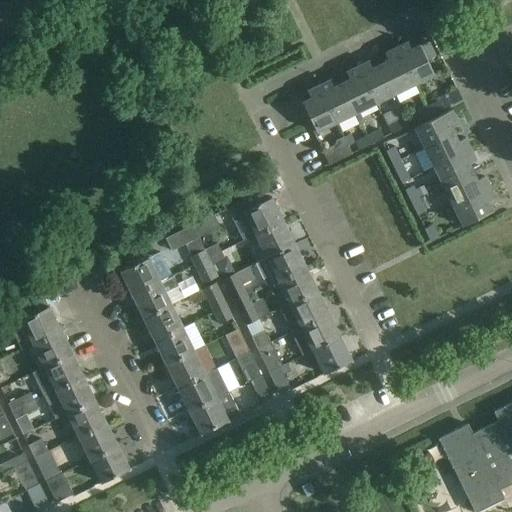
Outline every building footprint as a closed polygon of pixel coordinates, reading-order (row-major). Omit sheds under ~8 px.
[(408,42),(395,48),(413,85),(434,75),(427,60),(435,56),(428,41),(411,49),(408,42)] [(394,94),(413,85),(395,48),(385,53),(388,60),(380,64),(394,94)] [(375,103),(394,94),(380,64),(372,68),(369,61),(357,67),(375,103)] [(375,103),(357,67),(346,72),(349,79),(341,83),(359,121),(362,119),(358,112),(375,103)] [(318,86),(336,123),(353,114),(357,122),(359,121),(341,83),(333,87),(330,80),(318,86)] [(336,123),(318,86),(307,91),(311,98),(302,103),(317,132),(336,123)] [(461,98),(457,89),(434,100),(436,103),(425,108),(428,115),(461,98)] [(414,128),(424,147),(454,133),(450,125),(457,122),(451,110),(414,128)] [(405,117),(408,124),(421,118),(418,111),(405,117)] [(395,130),(408,124),(405,117),(392,123),(395,130)] [(380,130),(367,137),(370,144),(384,137),(380,130)] [(454,133),(424,147),(433,167),(470,148),(465,138),(458,141),(454,133)] [(370,144),(367,137),(355,142),(358,150),(370,144)] [(352,153),(348,146),(341,149),(325,157),(329,164),(352,153)] [(386,151),(392,163),(399,159),(393,147),(386,151)] [(433,167),(443,186),(473,172),(469,164),(476,161),(470,148),(433,167)] [(399,159),(392,163),(401,182),(409,179),(406,173),(399,159)] [(473,172),(443,186),(452,205),(489,187),(484,177),(477,180),(473,172)] [(423,185),(415,189),(419,197),(428,194),(423,185)] [(405,190),(411,201),(418,198),(412,186),(405,190)] [(495,199),(489,187),(452,205),(463,226),(492,211),(488,203),(495,199)] [(254,234),(283,220),(271,197),(233,216),(244,239),(254,234)] [(418,198),(411,201),(417,215),(425,211),(418,198)] [(213,214),(190,225),(197,239),(220,228),(213,214)] [(265,256),(293,242),(283,220),(254,234),(265,256)] [(197,239),(190,225),(165,238),(172,252),(197,239)] [(438,238),(431,225),(424,229),(430,242),(438,238)] [(305,266),(293,242),(265,256),(266,258),(255,263),(266,285),(305,266)] [(220,250),(217,244),(203,251),(206,257),(220,250)] [(210,266),(225,259),(220,250),(206,257),(210,266)] [(160,251),(120,271),(131,293),(159,280),(171,274),(160,251)] [(193,264),(206,257),(203,251),(190,258),(193,264)] [(210,266),(206,257),(193,264),(203,284),(216,278),(210,266)] [(279,308),(317,290),(305,266),(266,285),(267,287),(268,286),(279,308)] [(222,280),(232,301),(247,294),(237,272),(222,280)] [(131,293),(143,317),(170,303),(165,292),(178,285),(173,275),(160,281),(159,280),(131,293)] [(212,311),(226,304),(216,283),(189,296),(193,305),(206,299),(212,311)] [(328,313),(317,290),(279,308),(280,309),(279,309),(290,331),(328,313)] [(247,294),(232,301),(244,325),(259,318),(247,294)] [(143,317),(154,339),(181,326),(170,303),(143,317)] [(233,318),(226,304),(212,311),(219,325),(233,318)] [(32,341),(59,328),(49,306),(10,325),(21,347),(32,341)] [(0,319),(0,333),(4,332),(2,327),(14,320),(12,313),(0,319)] [(340,336),(328,313),(290,331),(301,355),(312,350),(340,336)] [(193,349),(181,326),(154,339),(165,363),(193,349)] [(43,365),(71,351),(59,328),(32,341),(43,365)] [(235,358),(249,351),(238,329),(228,334),(235,349),(231,351),(235,358)] [(250,337),(256,348),(270,341),(264,330),(250,337)] [(351,360),(340,336),(312,350),(324,374),(351,360)] [(282,364),(270,341),(256,348),(267,371),(282,364)] [(193,349),(165,363),(177,386),(205,373),(193,349)] [(42,394),(82,375),(71,351),(43,365),(44,366),(31,373),(42,394)] [(246,382),(260,375),(249,351),(235,358),(246,382)] [(282,364),(267,371),(278,394),(289,389),(283,375),(291,371),(286,362),(282,365),(282,364)] [(177,386),(188,410),(228,391),(217,367),(205,374),(205,373),(177,386)] [(94,398),(82,375),(42,394),(54,418),(66,412),(94,398)] [(250,381),(260,403),(271,397),(261,376),(250,381)] [(240,415),(228,391),(188,410),(200,434),(240,415)] [(7,404),(10,410),(32,399),(29,392),(7,404)] [(66,412),(77,435),(105,421),(94,398),(66,412)] [(32,399),(10,410),(15,420),(37,409),(32,399)] [(511,402),(493,412),(498,421),(472,434),(468,424),(438,438),(474,511),(480,511),(506,499),(501,489),(511,483),(511,402)] [(14,434),(4,413),(0,414),(0,440),(0,441),(14,434)] [(89,459),(117,445),(105,421),(77,435),(89,459)] [(33,456),(47,450),(41,438),(28,445),(33,456)] [(117,445),(89,459),(101,483),(129,469),(117,445)] [(47,450),(33,456),(45,480),(61,473),(49,450),(47,451),(47,450)] [(12,467),(27,460),(23,453),(1,464),(4,471),(12,467)] [(34,485),(38,484),(27,460),(12,467),(22,487),(23,486),(25,490),(27,489),(34,485)] [(61,473),(45,480),(56,502),(73,494),(62,473),(61,473)] [(34,485),(27,489),(38,511),(41,511),(50,508),(38,484),(34,485)]
